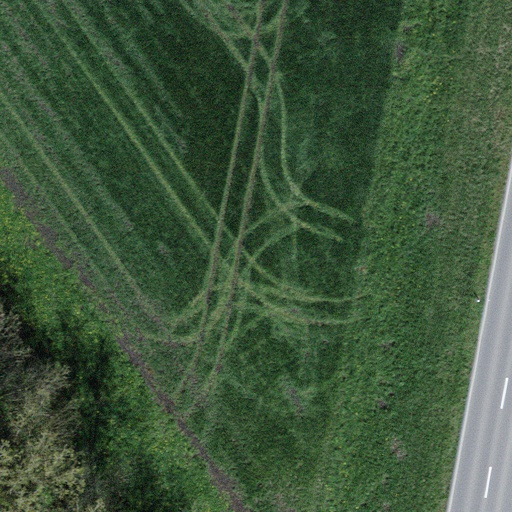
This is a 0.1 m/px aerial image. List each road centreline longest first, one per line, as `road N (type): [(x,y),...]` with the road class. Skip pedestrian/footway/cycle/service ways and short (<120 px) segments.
road 1 (track): [(385,511),(476,0)]
road 2 (secondary): [(511,327),(478,511)]
